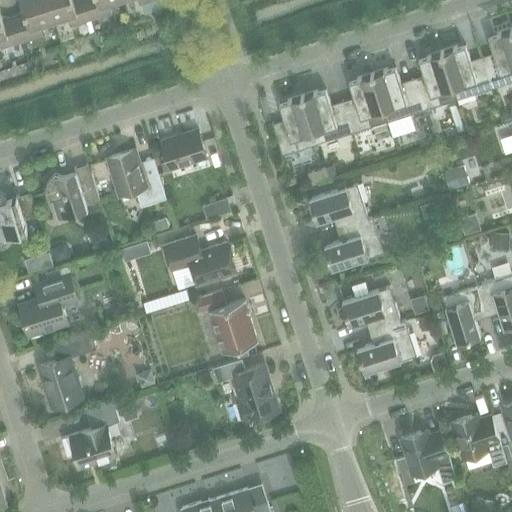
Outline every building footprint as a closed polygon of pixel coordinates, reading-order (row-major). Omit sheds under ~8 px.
[(21,0),(25,13),(14,16),(22,40),(43,34),(40,25),(54,20),(47,0),(21,0)] [(47,0),(54,20),(67,16),(70,25),(91,19),(85,0),(47,0)] [(85,0),(91,19),(112,12),(109,3),(117,0),(85,0)] [(0,9),(0,43),(1,47),(22,40),(14,16),(3,20),(0,9)] [(495,58),(484,61),(492,87),(511,81),(511,28),(488,36),(494,52),(495,58)] [(466,43),(442,50),(457,98),(492,87),(484,61),(473,65),(471,59),(466,43)] [(426,80),(414,83),(423,110),(442,103),(457,99),(457,98),(442,50),(419,58),(424,74),(426,80)] [(396,65),(372,73),(388,121),(423,110),(414,83),(403,87),(401,81),(396,65)] [(356,102),(344,106),(353,132),(372,126),(387,121),(388,121),(372,73),(349,80),(354,96),(356,102)] [(326,87),(303,95),(318,143),(353,132),(344,106),(333,109),(331,103),(326,87)] [(274,122),(272,122),(282,154),(318,143),(303,95),(279,102),(284,119),(286,124),(275,128),(274,122)] [(417,121),(406,123),(409,140),(420,137),(417,121)] [(199,128),(182,133),(161,140),(170,168),(208,156),(199,128)] [(145,177),(140,161),(136,148),(108,157),(119,193),(136,188),(141,206),(167,197),(159,172),(145,177)] [(74,167),(75,170),(60,175),(55,174),(47,182),(58,218),(87,208),(89,213),(103,209),(89,163),(74,167)] [(308,172),(312,184),(329,179),(325,167),(308,172)] [(334,216),(337,228),(374,217),(373,216),(369,217),(358,182),(310,197),(317,221),(334,216)] [(17,195),(7,198),(6,197),(5,196),(4,194),(2,193),(1,192),(0,192),(0,238),(27,230),(28,230),(25,218),(38,214),(31,191),(18,196),(17,195)] [(203,204),(207,218),(232,210),(227,196),(203,204)] [(374,217),(337,228),(341,239),(325,244),(332,268),(385,252),(374,217)] [(191,262),(198,283),(236,271),(232,257),(234,254),(231,246),(228,244),(227,241),(201,249),(196,234),(164,245),(172,269),(191,262)] [(39,272),(18,277),(21,290),(42,285),(39,272)] [(511,272),(478,283),(488,315),(499,312),(504,328),(511,325),(511,272)] [(20,304),(32,340),(33,340),(31,333),(68,321),(63,308),(67,301),(78,298),(70,273),(43,281),(47,295),(20,304)] [(366,319),(370,331),(406,319),(401,320),(390,285),(369,292),(366,281),(353,285),(356,296),(342,301),(350,325),(366,319)] [(488,315),(478,283),(442,294),(457,343),(481,335),(476,319),(488,315)] [(211,310),(224,351),(258,340),(245,298),(227,304),(222,288),(193,297),(198,314),(211,310)] [(406,319),(370,331),(373,342),(357,348),(365,372),(417,355),(406,319)] [(40,365),(52,405),(83,395),(70,356),(97,348),(91,330),(51,342),(57,359),(40,365)] [(242,357),(214,366),(218,380),(233,375),(240,397),(238,398),(245,420),(280,410),(275,395),(276,394),(269,374),(268,374),(265,363),(246,368),(242,357)] [(92,428),(63,437),(68,454),(76,452),(81,465),(117,454),(120,451),(122,447),(122,443),(120,439),(111,437),(107,424),(120,420),(113,398),(86,407),(92,428)] [(511,401),(502,405),(511,435),(511,401)] [(489,449),(494,466),(507,461),(493,414),(480,418),(478,413),(452,421),(463,457),(489,449)] [(438,465),(443,482),(457,477),(442,430),(429,434),(428,429),(401,437),(412,473),(438,465)] [(200,501),(182,507),(184,511),(271,511),(268,501),(253,506),(248,488),(210,500),(209,498),(208,498),(210,502),(202,505),(201,501),(200,501)] [(466,511),(481,508),(478,494),(464,497),(466,511)]
